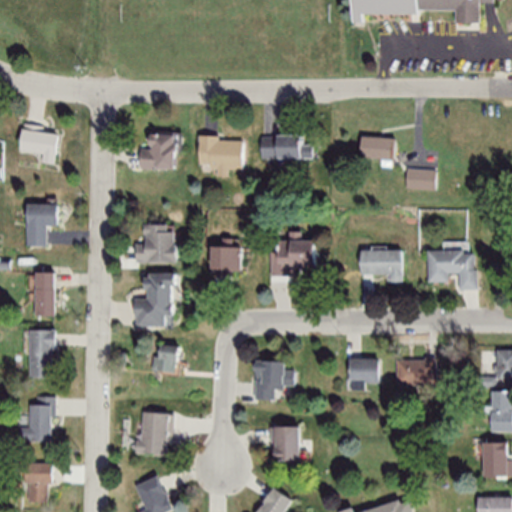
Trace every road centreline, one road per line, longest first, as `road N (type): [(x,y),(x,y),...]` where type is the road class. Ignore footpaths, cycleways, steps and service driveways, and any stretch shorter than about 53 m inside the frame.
road 1 (residential): [(511,88),(105,92),(0,73)]
road 2 (residential): [(105,92),(98,511)]
road 3 (residential): [(511,322),(242,325)]
road 4 (residential): [(223,469),(227,351),(242,325)]
